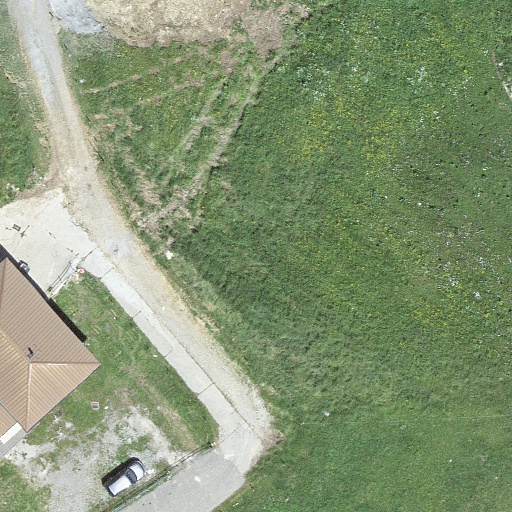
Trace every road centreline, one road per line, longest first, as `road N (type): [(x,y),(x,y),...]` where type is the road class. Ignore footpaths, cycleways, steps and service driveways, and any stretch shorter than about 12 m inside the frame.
road 1 (track): [(271,422),(122,254),(89,185),(36,0)]
road 2 (track): [(271,422),(165,511)]
